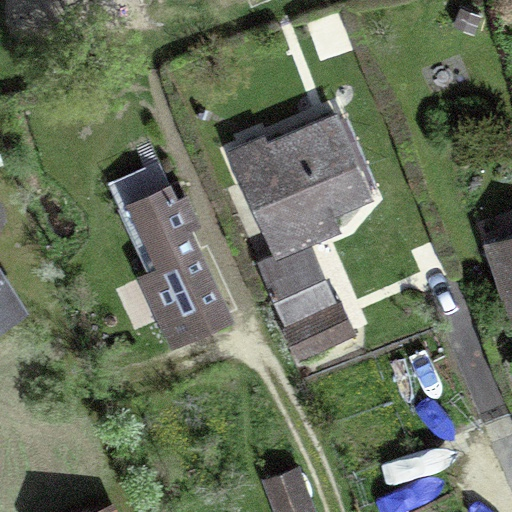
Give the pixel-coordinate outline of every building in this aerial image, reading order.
[(278,166),(248,179),(279,251),(307,239),(303,231),(336,218),(332,209),(370,194),(335,113),(268,142),(278,166)] [(169,183),(130,201),(161,268),(170,264),(189,304),(162,316),(173,339),(230,314),(187,222),(196,218),(185,195),(176,199),(169,183)] [(334,302),(307,239),(279,251),(258,259),(299,355),(353,329),(340,300),(334,302)] [(511,244),(488,253),(510,320),(511,318),(511,244)] [(0,279),(0,315),(16,305),(0,279)] [(267,477),(280,511),(300,511),(312,508),(295,466),(267,477)]
